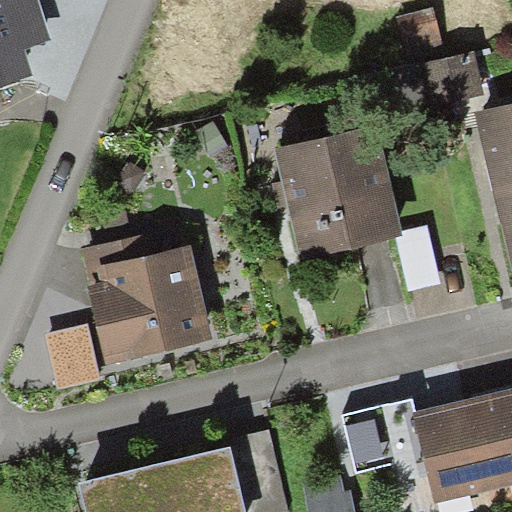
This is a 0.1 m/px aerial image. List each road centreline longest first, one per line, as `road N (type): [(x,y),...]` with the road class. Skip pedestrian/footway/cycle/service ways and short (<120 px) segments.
road 1 (residential): [(0,433),(511,317)]
road 2 (residential): [(132,0),(0,326)]
